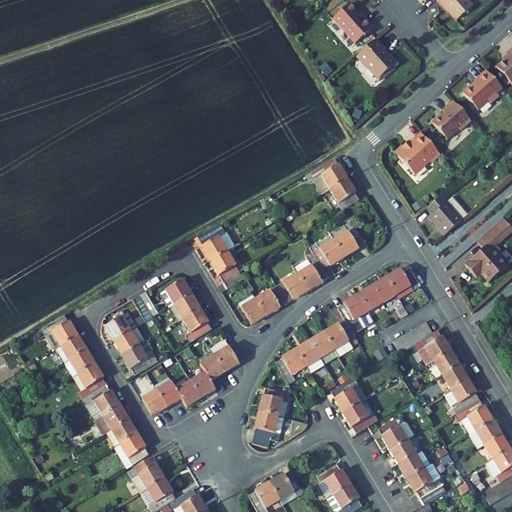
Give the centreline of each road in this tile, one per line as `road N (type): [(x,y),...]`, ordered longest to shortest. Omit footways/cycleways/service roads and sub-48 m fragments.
road 1 (residential): [(264,352),(238,337),(197,273),(180,264),(101,304),(90,320),(95,346),(148,431),(230,444)]
road 2 (residential): [(408,242),(354,155),(454,68)]
road 3 (residential): [(226,467),(263,465),(330,431),(385,511)]
road 4 (residential): [(511,412),(408,242)]
road 5 (residential): [(264,352),(313,301),(408,242)]
